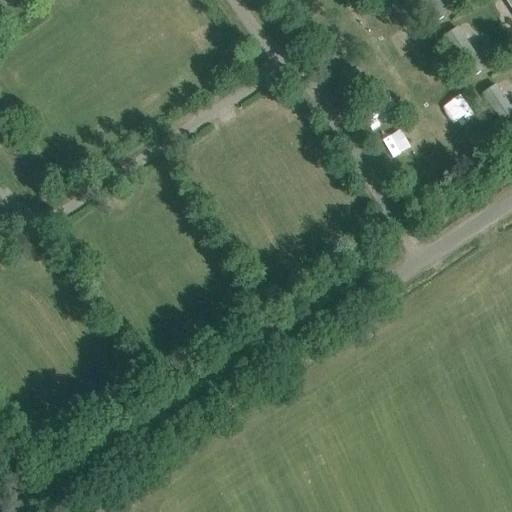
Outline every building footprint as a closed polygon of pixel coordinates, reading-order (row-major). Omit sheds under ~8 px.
[(417,0),(430,23),(446,15),(438,0),(417,0)] [(472,78),(486,67),(457,26),(442,36),(472,78)] [(504,130),(511,124),(511,108),(496,84),(480,94),(504,130)] [(137,104),(146,118),(160,108),(151,94),(137,104)] [(162,301),(171,325),(187,319),(178,295),(162,301)]
